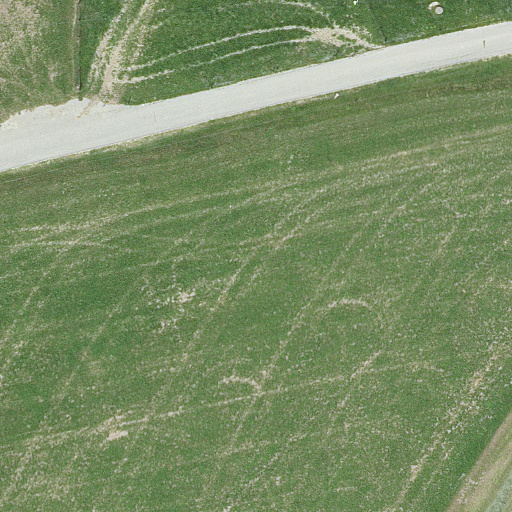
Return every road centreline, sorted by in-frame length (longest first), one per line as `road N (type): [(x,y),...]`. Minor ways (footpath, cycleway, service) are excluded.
road 1 (residential): [(511,36),(0,156)]
road 2 (track): [(81,136),(111,54),(142,0)]
